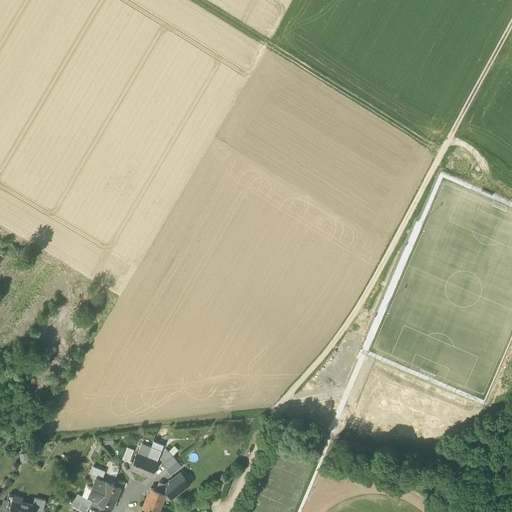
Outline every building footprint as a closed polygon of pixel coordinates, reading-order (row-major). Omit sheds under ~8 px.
[(113,436),(105,437),(105,445),(114,444),(113,436)] [(151,447),(161,451),(163,445),(154,441),(151,447)] [(142,443),(137,454),(147,458),(151,447),(142,443)] [(168,452),(172,456),(178,450),(174,446),(168,452)] [(122,459),(129,461),(134,450),(127,448),(122,459)] [(159,460),(162,465),(173,457),(172,456),(168,452),(165,450),(159,460)] [(27,453),(19,454),(20,461),(28,461),(27,453)] [(140,473),(147,458),(137,454),(131,469),(140,473)] [(162,465),(166,470),(177,461),(173,457),(162,465)] [(156,462),(147,458),(140,473),(150,477),(156,462)] [(181,467),(177,461),(166,470),(171,476),(181,467)] [(90,473),(102,478),(105,472),(93,467),(90,473)] [(176,477),(184,488),(190,483),(181,473),(176,477)] [(86,484),(90,485),(94,475),(90,474),(86,484)] [(150,488),(146,498),(161,504),(163,499),(168,500),(184,488),(176,477),(166,485),(159,482),(156,490),(150,488)] [(96,479),(92,488),(102,492),(105,483),(96,479)] [(105,483),(102,492),(117,498),(120,488),(105,482),(105,483)] [(89,497),(92,488),(86,486),(82,496),(88,500),(89,497)] [(98,501),(102,492),(92,488),(89,497),(98,501)] [(113,508),(117,498),(102,492),(98,501),(98,502),(113,508)] [(9,500),(12,501),(12,500),(21,502),(22,497),(11,494),(9,494),(8,496),(7,498),(9,500)] [(81,497),(78,502),(89,508),(92,502),(88,500),(82,496),(81,496),(81,497)] [(32,510),(41,511),(42,511),(46,501),(35,498),(33,506),(32,510)] [(152,511),(158,511),(161,504),(146,498),(142,508),(152,511)] [(0,511),(8,511),(11,502),(4,499),(2,506),(0,505),(0,511)] [(12,501),(11,502),(8,511),(31,511),(32,510),(33,506),(21,502),(12,500),(12,501)] [(82,511),(86,511),(89,508),(78,502),(75,508),(82,511)] [(197,506),(198,511),(206,510),(210,509),(208,503),(197,506)]
